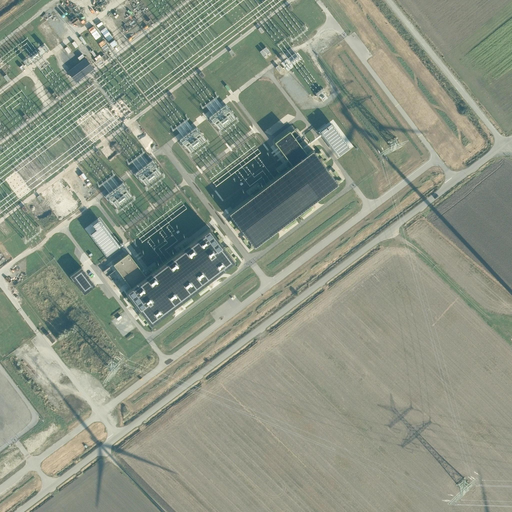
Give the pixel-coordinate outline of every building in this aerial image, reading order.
[(76,47),(83,42),(78,36),(71,42),(76,47)] [(84,59),(68,72),(76,82),(92,69),(84,59)] [(275,182),(236,211),(262,246),(302,216),(346,183),(319,148),(312,153),(295,131),(282,141),(300,164),(275,182)] [(119,243),(98,218),(85,229),(106,254),(119,243)] [(230,255),(207,225),(166,256),(146,272),(128,250),(114,261),(131,284),(127,287),(150,317),(230,255)] [(81,267),(71,274),(84,291),(94,284),(81,267)] [(130,344),(131,345),(128,347),(132,352),(146,343),(141,336),(130,344)]
